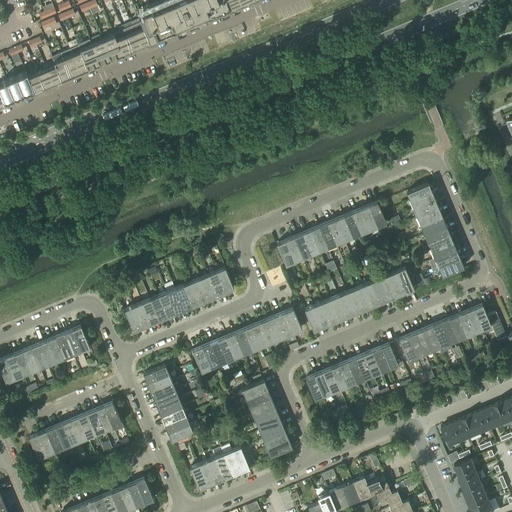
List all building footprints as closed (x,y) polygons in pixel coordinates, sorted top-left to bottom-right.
[(136,10),(140,19),(149,41),(189,24),(189,25),(197,22),(197,21),(245,0),(155,0),(143,5),(144,7),(136,10)] [(87,2),(79,5),(82,11),(89,8),(87,2)] [(72,8),(65,11),(68,17),(75,14),(72,8)] [(65,11),(58,14),(60,20),(68,17),(65,11)] [(53,16),(47,19),(49,25),(56,22),(53,16)] [(47,19),(40,22),(43,27),(49,25),(47,19)] [(140,19),(131,23),(140,45),(149,41),(140,19)] [(131,23),(121,27),(122,28),(131,49),(140,45),(131,23)] [(122,28),(113,32),(121,53),(131,49),(122,28)] [(113,32),(102,37),(110,57),(111,57),(109,53),(114,51),(116,55),(121,53),(113,32)] [(39,36),(33,38),(36,44),(42,42),(39,36)] [(102,37),(90,41),(99,62),(100,62),(98,58),(103,55),(105,60),(110,57),(102,37)] [(33,38),(28,41),(30,46),(36,44),(33,38)] [(87,39),(78,43),(78,44),(88,67),(87,62),(92,60),(94,64),(99,62),(90,41),(89,38),(87,39)] [(20,44),(14,46),(17,52),(23,50),(20,44)] [(78,44),(69,47),(79,70),(88,67),(78,44)] [(14,46),(8,49),(11,55),(17,52),(14,46)] [(68,48),(60,51),(70,74),(79,70),(69,47),(69,46),(67,46),(68,48)] [(60,51),(52,55),(55,63),(61,78),(70,74),(60,51)] [(55,63),(46,67),(52,82),(61,78),(55,63)] [(46,67),(36,71),(43,86),(52,82),(46,67)] [(25,71),(16,75),(24,94),(33,90),(25,71)] [(36,71),(27,75),(33,90),(43,86),(36,71)] [(16,75),(7,79),(14,98),(24,94),(16,75)] [(0,89),(5,102),(14,98),(7,79),(0,81),(0,89)] [(428,181),(406,190),(409,199),(431,190),(428,181)] [(431,190),(409,199),(413,207),(435,198),(431,190)] [(435,198),(413,207),(416,216),(438,207),(435,198)] [(376,199),(368,203),(377,225),(386,221),(376,199)] [(368,203),(359,206),(368,228),(377,225),(368,203)] [(359,206),(351,210),(360,232),(368,228),(359,206)] [(438,207),(416,216),(420,224),(442,215),(438,207)] [(351,210),(343,213),(352,235),(360,232),(351,210)] [(343,213),(335,217),(344,239),(352,235),(343,213)] [(442,215),(420,224),(423,232),(445,223),(442,215)] [(335,217),(326,220),(335,242),(344,239),(335,217)] [(326,220),(318,224),(327,246),(335,242),(326,220)] [(445,223),(423,232),(427,241),(449,232),(445,223)] [(318,224),(310,227),(319,249),(327,246),(318,224)] [(310,227),(302,231),(311,253),(319,249),(310,227)] [(302,231),(293,234),(302,256),(311,253),(302,231)] [(449,232),(427,241),(431,249),(452,240),(449,232)] [(293,234),(285,238),(294,260),(302,256),(293,234)] [(285,238),(276,241),(285,263),(294,260),(285,238)] [(452,240),(431,249),(434,258),(456,249),(452,240)] [(456,249),(434,258),(438,266),(460,257),(456,249)] [(370,254),(361,257),(364,264),(372,260),(370,254)] [(460,257),(438,266),(441,274),(463,265),(460,257)] [(224,265),(215,269),(225,291),(233,287),(224,265)] [(404,265),(395,269),(405,291),(413,287),(404,265)] [(157,280),(165,278),(161,267),(153,269),(157,280)] [(215,269),(207,272),(216,294),(225,291),(215,269)] [(395,269),(387,272),(396,294),(405,291),(395,269)] [(207,272),(199,276),(208,298),(216,294),(207,272)] [(387,272),(379,276),(388,298),(396,294),(387,272)] [(199,276),(191,279),(200,301),(208,298),(199,276)] [(379,276),(370,279),(380,301),(388,298),(379,276)] [(191,279),(182,283),(191,305),(200,301),(191,279)] [(370,279),(362,282),(371,305),(380,301),(370,279)] [(362,282),(354,286),(363,308),(371,305),(362,282)] [(182,283),(174,286),(183,308),(191,305),(182,283)] [(174,286),(166,289),(175,312),(183,308),(174,286)] [(354,286),(345,289),(354,312),(363,308),(354,286)] [(166,289),(157,293),(166,315),(175,312),(166,289)] [(345,289),(337,293),(346,315),(354,312),(345,289)] [(157,293),(149,296),(158,318),(166,315),(157,293)] [(337,293),(329,296),(338,318),(346,315),(337,293)] [(149,296),(141,300),(150,322),(158,318),(149,296)] [(329,296),(321,300),(330,322),(338,318),(329,296)] [(141,300),(132,303),(142,325),(150,322),(141,300)] [(321,300),(312,303),(322,325),(330,322),(321,300)] [(482,302),(481,302),(473,305),(482,327),(491,324),(487,314),(482,302)] [(132,303),(124,307),(133,329),(142,325),(132,303)] [(312,303),(304,307),(313,329),(322,325),(312,303)] [(473,305),(465,309),(474,331),(482,327),(473,305)] [(292,306),(284,309),(293,331),(302,328),(292,306)] [(284,309),(275,313),(284,335),(293,331),(284,309)] [(465,309),(456,312),(466,334),(474,331),(465,309)] [(496,310),(487,314),(491,324),(497,339),(506,336),(496,310)] [(456,312),(448,316),(457,338),(466,334),(456,312)] [(275,313),(267,316),(276,338),(284,335),(275,313)] [(267,316),(259,320),(268,342),(276,338),(267,316)] [(448,316),(440,319),(449,341),(457,338),(448,316)] [(440,319),(431,323),(440,345),(449,341),(440,319)] [(259,320),(250,323),(259,345),(268,342),(259,320)] [(80,323),(72,327),(81,349),(90,345),(80,323)] [(250,323),(242,327),(251,349),(259,345),(250,323)] [(431,323),(423,326),(432,348),(440,345),(431,323)] [(423,326),(414,330),(424,352),(432,348),(423,326)] [(72,327),(63,331),(72,352),(81,349),(72,327)] [(242,327),(234,330),(243,352),(251,349),(242,327)] [(234,330),(225,334),(235,356),(243,352),(234,330)] [(414,330),(406,333),(415,355),(424,352),(414,330)] [(63,331),(55,334),(64,356),(72,352),(63,331)] [(406,333),(398,337),(407,359),(415,355),(406,333)] [(55,334),(47,338),(56,359),(64,356),(55,334)] [(225,334),(217,337),(226,359),(235,356),(225,334)] [(217,337),(209,341),(218,363),(226,359),(217,337)] [(47,338),(38,341),(48,363),(56,359),(47,338)] [(388,341),(380,344),(389,366),(390,369),(403,363),(401,358),(393,339),(389,341),(388,341)] [(38,341),(30,344),(39,366),(48,363),(38,341)] [(209,341),(201,344),(210,366),(218,363),(209,341)] [(30,344),(22,348),(31,370),(39,366),(30,344)] [(201,344),(192,348),(201,370),(210,366),(201,344)] [(380,344),(371,348),(380,370),(389,366),(380,344)] [(22,348),(14,351),(23,373),(31,370),(22,348)] [(371,348),(363,351),(372,373),(380,370),(371,348)] [(14,351),(5,355),(14,377),(23,373),(14,351)] [(363,351),(355,355),(364,377),(372,373),(363,351)] [(5,355),(0,356),(0,367),(6,380),(14,377),(5,355)] [(355,355),(346,358),(356,380),(364,377),(355,355)] [(346,358),(338,362),(347,384),(356,380),(346,358)] [(164,362),(142,371),(146,380),(168,371),(164,362)] [(338,362),(330,365),(339,387),(347,384),(338,362)] [(330,365),(322,369),(331,391),(339,387),(330,365)] [(322,369),(313,372),(322,394),(331,391),(322,369)] [(168,371),(146,380),(150,389),(172,379),(168,371)] [(313,372),(304,376),(314,398),(322,394),(313,372)] [(242,374),(234,377),(236,382),(245,379),(242,374)] [(234,377),(226,381),(228,386),(233,384),(236,382),(234,377)] [(409,377),(398,382),(402,389),(403,389),(412,385),(409,377)] [(263,378),(241,387),(245,396),(267,386),(263,378)] [(172,379),(150,389),(153,397),(175,388),(172,379)] [(395,382),(389,384),(392,390),(397,387),(395,382)] [(267,386),(245,396),(248,404),(270,395),(267,386)] [(175,388),(153,397),(157,405),(179,396),(175,388)] [(270,395),(248,404),(252,412),(274,403),(270,395)] [(511,395),(503,399),(511,417),(511,416),(511,395)] [(179,396),(157,405),(160,413),(182,404),(179,396)] [(112,399),(103,403),(113,425),(121,421),(112,399)] [(503,399),(493,404),(500,421),(511,417),(503,399)] [(103,403),(95,406),(104,428),(113,425),(103,403)] [(274,403),(252,412),(255,420),(277,411),(274,403)] [(182,404),(160,413),(164,422),(185,413),(182,404)] [(493,404),(482,408),(490,426),(500,421),(493,404)] [(95,406),(87,410),(96,432),(104,428),(95,406)] [(482,408),(472,412),(479,430),(490,426),(482,408)] [(87,410),(78,413),(87,435),(96,432),(87,410)] [(277,411),(255,420),(259,429),(281,420),(277,411)] [(472,412),(461,417),(469,435),(479,430),(472,412)] [(78,413),(70,417),(79,439),(87,435),(78,413)] [(185,413),(164,422),(167,430),(189,421),(185,413)] [(70,417),(62,420),(71,442),(79,439),(70,417)] [(461,417),(451,421),(458,439),(469,435),(461,417)] [(62,420),(53,424),(63,446),(71,442),(62,420)] [(281,420),(259,429),(262,437),(284,428),(281,420)] [(189,421),(167,430),(171,439),(175,437),(186,433),(188,432),(193,430),(189,421)] [(451,421),(440,426),(447,444),(458,439),(451,421)] [(53,424),(45,427),(54,449),(63,446),(53,424)] [(45,427),(37,431),(46,453),(54,449),(45,427)] [(284,428),(262,437),(266,445),(288,436),(284,428)] [(37,431),(28,434),(37,456),(46,453),(37,431)] [(186,433),(175,437),(178,443),(188,438),(186,433)] [(288,436),(266,445),(269,454),(291,445),(288,436)] [(240,444),(231,448),(240,470),(249,466),(240,444)] [(212,449),(214,454),(224,477),(232,473),(223,451),(221,446),(212,449)] [(231,448),(223,451),(232,473),(240,470),(231,448)] [(214,454),(206,458),(215,480),(224,477),(214,454)] [(376,457),(371,459),(374,466),(379,464),(376,457)] [(471,457),(453,464),(458,475),(475,468),(471,457)] [(206,458),(198,461),(207,484),(215,480),(206,458)] [(198,461),(189,465),(198,487),(207,484),(198,461)] [(475,468),(458,475),(462,486),(480,478),(475,468)] [(144,475),(135,479),(144,501),(153,497),(144,475)] [(364,475),(352,480),(359,498),(371,493),(366,481),(364,475)] [(413,475),(402,480),(405,486),(416,481),(413,475)] [(378,476),(366,481),(371,493),(375,502),(380,500),(379,496),(385,494),(383,488),(389,485),(386,479),(380,482),(378,476)] [(480,478),(462,486),(467,496),(484,489),(480,478)] [(135,479),(127,482),(136,504),(144,501),(135,479)] [(352,480),(340,485),(348,503),(359,498),(352,480)] [(127,482),(118,486),(127,508),(136,504),(127,482)] [(340,485),(328,490),(336,507),(348,503),(340,485)] [(385,494),(379,496),(380,500),(381,502),(387,500),(389,505),(402,500),(397,488),(391,491),(389,485),(383,488),(385,494)] [(118,486),(110,489),(119,511),(127,508),(118,486)] [(110,489),(102,493),(109,511),(117,511),(119,511),(110,489)] [(484,489),(467,496),(471,507),(489,500),(484,489)] [(328,490),(317,495),(319,501),(324,511),(325,511),(336,507),(328,490)] [(109,511),(102,493),(93,496),(100,511),(109,511)] [(100,511),(93,496),(85,500),(90,511),(100,511)] [(402,500),(389,505),(392,511),(406,511),(412,510),(407,497),(402,500)] [(90,511),(85,500),(77,503),(80,511),(90,511)] [(489,500),(471,507),(473,511),(488,511),(493,510),(489,500)] [(310,511),(308,511),(324,511),(319,501),(307,505),(310,511)] [(80,511),(77,503),(68,507),(70,511),(80,511)]
